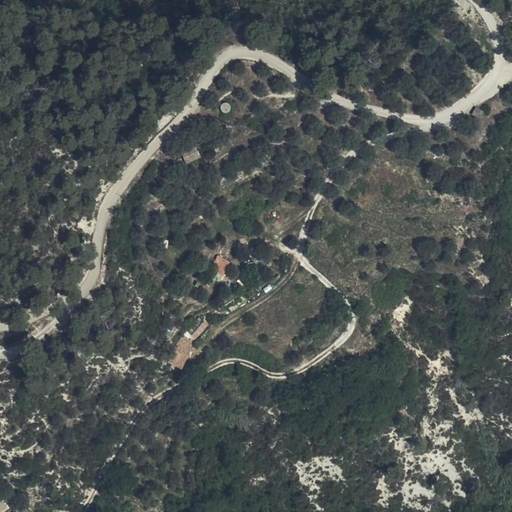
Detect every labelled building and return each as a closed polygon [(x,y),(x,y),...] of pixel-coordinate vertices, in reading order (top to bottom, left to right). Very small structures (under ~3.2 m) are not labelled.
[(224,104),(222,104),(222,105),(222,106),(221,107),(221,109),(222,110),(223,111),(224,112),(226,112),(227,112),(228,111),(229,111),(230,109),(230,108),(230,106),(230,105),(229,104),(228,104),(227,103),(225,103),(224,104)] [(484,111),(476,107),(472,114),(480,118),(484,111)] [(194,145),(182,151),(188,163),(201,156),(194,145)] [(163,235),(162,236),(161,237),(161,238),(161,239),(161,240),(161,241),(162,243),(163,244),(164,244),(165,245),(167,245),(169,245),(170,244),(171,243),(172,242),(172,241),(172,240),(172,239),(172,237),(171,236),(170,235),(169,235),(168,234),(166,234),(165,235),(163,235)] [(230,262),(217,255),(210,269),(223,275),(230,262)] [(188,330),(194,335),(196,337),(207,325),(199,317),(188,330)] [(190,341),(194,335),(188,330),(184,336),(190,341)] [(195,343),(190,341),(184,336),(168,361),(181,368),(195,343)] [(0,511),(9,506),(3,496),(0,498),(0,511)]
